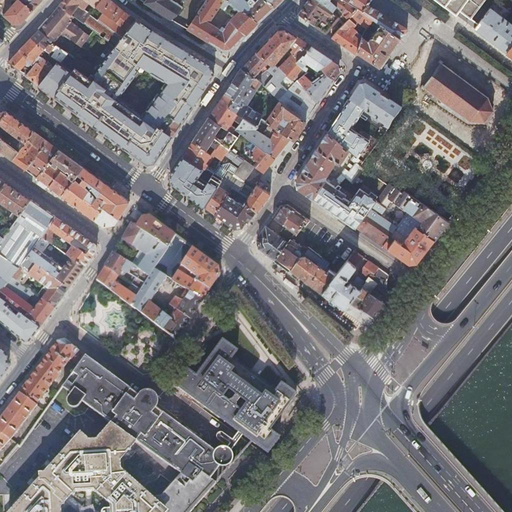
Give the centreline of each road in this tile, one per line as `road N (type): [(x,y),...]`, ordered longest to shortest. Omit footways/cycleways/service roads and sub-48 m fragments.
road 1 (primary): [(511,227),(280,511)]
road 2 (primary): [(339,511),(511,303)]
road 3 (residential): [(241,263),(155,386),(59,320)]
road 4 (residential): [(282,190),(359,68),(279,12)]
road 5 (residential): [(59,320),(110,241),(0,163)]
road 6 (tertiary): [(1,82),(146,191)]
road 7 (residential): [(413,279),(282,190)]
road 8 (primary): [(511,189),(413,312)]
road 9 (tertiary): [(251,272),(345,398)]
road 10 (residential): [(146,191),(228,69)]
road 11 (tertiary): [(343,358),(251,272)]
road 12 (residential): [(124,0),(228,69)]
